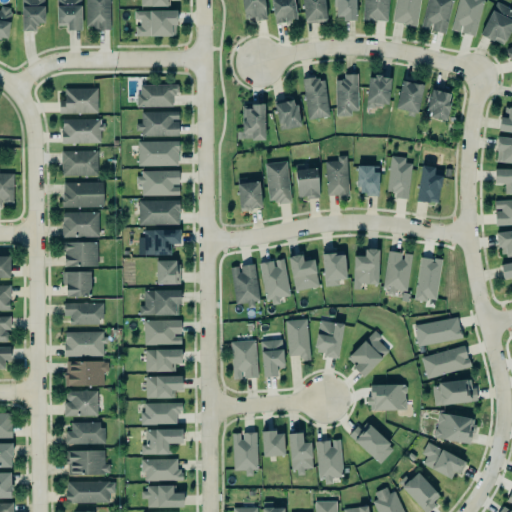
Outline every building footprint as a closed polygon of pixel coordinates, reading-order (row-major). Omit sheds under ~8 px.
[(41,0),(41,10),(42,21),(36,22),(35,24),(32,24),(33,29),(19,30),(19,6),(19,0),(41,0)] [(81,30),(80,0),(56,0),(57,24),(67,24),(67,30),(81,30)] [(110,29),(110,0),(85,0),(85,29),(110,29)] [(241,0),(243,18),(253,17),(253,21),(266,19),(263,0),(241,0)] [(268,0),(272,22),(282,20),(282,23),(287,22),(287,18),(293,17),(290,0),(268,0)] [(321,0),(323,18),(323,20),(302,23),(302,20),(300,20),(297,0),(321,0)] [(333,0),(334,19),(356,19),(355,0),(333,0)] [(360,0),(385,0),(384,20),(372,19),(372,20),(359,19),(360,0)] [(417,25),(419,0),(395,0),(393,23),(417,25)] [(426,0),(421,28),(430,30),(444,33),(451,0),(426,0)] [(474,36),(481,0),(457,0),(451,30),(460,32),(460,33),(474,36)] [(476,34),(494,0),(508,7),(510,3),(511,4),(511,21),(500,44),(490,38),(489,40),(476,34)] [(0,36),(6,38),(12,8),(0,6),(0,36)] [(131,10),(131,18),(137,18),(137,25),(132,25),(132,35),(172,34),(172,24),(174,24),(174,10),(131,10)] [(503,48),(511,44),(511,66),(509,60),(508,60),(503,48)] [(341,73),(354,73),(355,109),(348,109),(348,114),(333,115),(332,79),(338,79),(338,78),(341,78),(341,73)] [(363,101),(365,77),(371,77),(371,73),(378,74),(377,76),(387,77),(385,103),(380,103),(380,106),(372,105),(372,107),(363,106),(363,101)] [(298,77),(304,119),(327,116),(321,79),(316,80),(315,77),(312,78),(312,75),(298,77)] [(423,85),(401,80),(395,109),(417,113),(423,85)] [(137,83),(175,83),(176,91),(173,91),(173,94),(169,94),(169,105),(134,106),(134,93),(137,93),(137,83)] [(64,88),(64,100),(58,100),(59,113),(97,112),(97,88),(64,88)] [(451,93),(430,89),(425,116),(446,120),(451,93)] [(270,100),(282,97),(282,100),(289,99),(290,105),(294,104),(298,125),(276,129),(270,100)] [(264,105),(241,106),(242,131),(236,131),(237,140),(265,139),(264,105)] [(502,106),(511,107),(511,132),(495,130),(497,116),(504,117),(505,112),(502,112),(502,106)] [(138,111),(175,110),(176,119),(169,119),(169,121),(176,121),(176,135),(139,135),(139,130),(133,129),(133,122),(139,122),(138,111)] [(101,119),(61,118),(61,142),(101,143),(101,119)] [(495,136),(511,137),(511,162),(497,162),(497,161),(494,161),(495,150),(493,150),(495,136)] [(135,140),(175,140),(175,165),(135,164),(135,140)] [(58,149),(58,163),(59,163),(59,174),(95,174),(95,149),(58,149)] [(334,155),(335,159),(322,160),(324,194),(335,194),(335,195),(346,194),(343,154),(334,155)] [(387,155),(402,156),(401,162),(409,163),(405,199),(392,197),(392,192),(384,191),(387,155)] [(260,163),(283,160),(288,202),(276,204),(275,201),(272,202),(271,199),(265,200),(260,163)] [(354,165),(353,186),(356,186),(356,192),(363,192),(363,195),(375,195),(375,171),(370,171),(370,165),(354,165)] [(434,166),(419,165),(417,201),(439,202),(440,175),(434,175),(434,166)] [(291,169),(313,167),(317,196),(304,198),(304,196),(294,196),(291,169)] [(494,183),(504,183),(504,194),(511,193),(511,168),(494,168),(494,183)] [(139,170),(176,169),(176,183),(170,184),(170,186),(176,186),(176,193),(139,194),(139,183),(133,183),(133,175),(139,175),(139,170)] [(13,174),(0,173),(0,206),(1,206),(1,203),(13,203),(13,174)] [(261,208),(259,181),(238,182),(240,210),(261,208)] [(62,207),(103,206),(102,182),(62,182),(62,207)] [(135,199),(177,198),(177,211),(175,212),(176,223),(136,224),(135,199)] [(494,210),(495,225),(511,224),(511,199),(493,200),(494,210)] [(60,211),(95,210),(96,236),(59,236),(59,223),(60,223),(61,221),(60,220),(60,211)] [(170,254),(170,244),(179,243),(179,229),(143,230),(143,237),(137,237),(138,255),(170,254)] [(492,232),(511,229),(511,255),(503,256),(503,253),(499,253),(498,246),(494,247),(492,232)] [(59,243),(62,241),(95,241),(95,265),(62,266),(62,251),(60,249),(59,243)] [(353,255),(353,289),(360,289),(360,284),(377,284),(378,249),(364,248),(364,256),(353,255)] [(385,250),(399,252),(398,259),(400,259),(401,252),(409,254),(404,290),(392,289),(391,295),(384,294),(385,288),(380,287),(385,250)] [(321,255),(325,286),(339,285),(338,279),(346,278),(343,252),(321,255)] [(302,261),(301,254),(287,257),(295,291),(319,286),(312,259),(302,261)] [(0,277),(10,277),(9,255),(0,255),(0,277)] [(256,262),(263,299),(268,298),(270,304),(277,302),(276,297),(287,294),(280,257),(272,259),(273,266),(270,266),(270,260),(256,262)] [(414,298),(435,301),(441,260),(420,257),(414,298)] [(179,260),(155,260),(156,284),(179,284),(179,260)] [(511,261),(500,263),(502,278),(511,277),(511,261)] [(239,266),(229,267),(235,305),(259,302),(254,264),(239,266)] [(88,270),(59,271),(59,284),(63,284),(63,296),(88,296),(88,270)] [(9,285),(0,285),(0,309),(10,309),(9,285)] [(141,289),(178,289),(178,303),(175,303),(175,313),(137,314),(136,305),(141,305),(141,289)] [(400,291),(398,300),(405,301),(406,293),(400,291)] [(61,302),(100,302),(100,317),(96,317),(96,323),(66,324),(66,315),(61,315),(61,302)] [(0,315),(7,315),(8,328),(1,328),(1,330),(3,330),(5,333),(5,337),(3,340),(0,340),(0,315)] [(461,339),(458,318),(414,324),(416,345),(461,339)] [(140,319),(178,319),(178,333),(172,333),(171,335),(178,335),(178,343),(140,344),(140,319)] [(308,360),(307,319),(285,320),(287,356),(300,355),(300,360),(308,360)] [(343,324),(319,320),(313,353),(338,357),(343,324)] [(62,331),(100,330),(100,336),(104,335),(104,341),(99,342),(100,354),(61,355),(61,343),(62,342),(62,338),(62,331)] [(347,356),(355,365),(353,367),(362,377),(390,350),(372,332),(347,356)] [(260,377),(256,340),(279,338),(281,367),(273,367),(274,375),(260,377)] [(227,341),(252,339),(255,376),(241,377),(241,371),(238,371),(238,378),(230,378),(227,341)] [(0,346),(8,346),(8,359),(1,359),(1,368),(0,368),(0,346)] [(420,356),(426,378),(470,367),(464,346),(420,356)] [(142,349),(178,348),(178,362),(172,363),(172,370),(142,371),(142,349)] [(63,360),(101,360),(101,361),(105,361),(106,371),(101,371),(101,384),(62,385),(61,377),(61,371),(63,371),(63,360)] [(181,375),(145,376),(145,398),(173,398),(173,390),(181,390),(181,375)] [(475,387),(471,388),(470,380),(432,383),(433,405),(477,401),(475,387)] [(406,409),(405,384),(368,385),(369,410),(406,409)] [(66,389),(95,389),(95,414),(61,415),(61,402),(68,401),(68,400),(66,400),(63,397),(63,392),(66,389)] [(181,402),(143,403),(144,411),(140,411),(140,425),(176,424),(176,412),(181,412),(181,402)] [(0,412),(8,412),(9,436),(0,436),(0,412)] [(436,412),(471,418),(470,424),(473,425),(472,432),(468,432),(466,443),(432,437),(432,436),(431,434),(432,429),(434,427),(435,423),(433,423),(436,412)] [(345,434),(371,459),(372,458),(377,462),(390,449),(385,444),(387,443),(364,421),(358,428),(354,425),(345,434)] [(70,422),(70,431),(64,431),(64,444),(103,443),(102,422),(70,422)] [(141,455),(171,454),(171,443),(182,443),(182,428),(145,429),(145,445),(140,445),(141,455)] [(228,432),(237,432),(237,439),(240,439),(239,432),(253,431),(255,468),(249,468),(249,474),(242,475),(241,469),(230,470),(228,432)] [(262,456),(284,455),(283,431),(261,432),(262,456)] [(285,434),(298,432),(299,442),(308,441),(310,467),(301,468),(302,473),(294,474),(294,468),(288,468),(285,434)] [(312,441),(315,478),(321,478),(321,483),(329,482),(328,476),(339,475),(337,439),(329,440),(330,446),(326,446),(326,440),(312,441)] [(424,441),(463,461),(457,473),(451,470),(447,477),(419,463),(423,455),(418,452),(424,441)] [(0,442),(9,442),(9,456),(7,456),(8,466),(0,466),(0,442)] [(104,450),(67,450),(67,474),(109,474),(109,464),(104,464),(104,450)] [(138,458),(174,458),(174,468),(177,468),(177,471),(180,471),(180,479),(142,480),(142,470),(138,470),(138,458)] [(0,498),(11,498),(10,472),(0,472),(0,498)] [(415,472),(436,495),(429,501),(433,504),(424,511),(422,511),(398,487),(399,485),(396,481),(402,475),(406,479),(415,472)] [(64,480),(105,480),(106,481),(111,481),(111,491),(106,491),(106,502),(62,502),(62,489),(64,489),(64,480)] [(181,491),(181,506),(154,507),(154,506),(145,506),(144,497),(138,497),(138,490),(144,490),(144,484),(170,484),(170,492),(181,491)] [(372,491),(384,486),(386,493),(391,490),(401,511),(375,511),(370,501),(374,498),(372,491)] [(0,501),(0,511),(10,511),(10,501),(0,501)] [(312,511),(312,501),(334,501),(334,511),(312,511)] [(262,511),(283,511),(283,507),(272,508),(271,502),(262,502),(262,511)]
